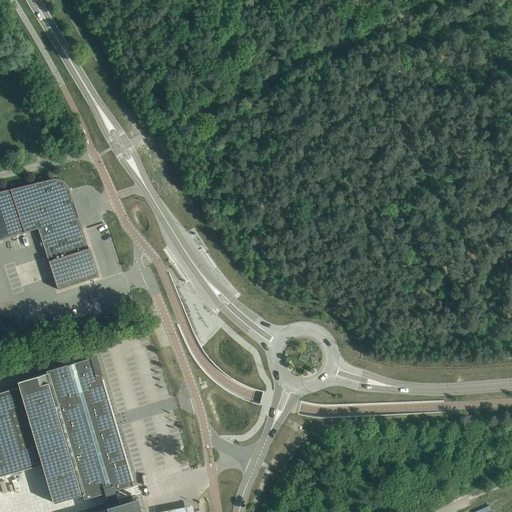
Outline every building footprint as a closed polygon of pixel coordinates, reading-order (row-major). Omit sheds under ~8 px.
[(159,142),(165,154),(171,151),(166,139),(159,142)] [(51,179),(50,179),(0,191),(0,240),(38,228),(58,290),(98,277),(90,254),(89,254),(87,249),(89,249),(69,188),(69,187),(68,186),(67,185),(66,184),(66,183),(65,182),(64,181),(63,181),(61,180),(60,179),(59,179),(58,179),(56,179),(55,179),(54,179),(51,179)] [(0,477),(20,472),(19,471),(42,465),(54,503),(83,495),(84,499),(133,485),(104,387),(95,357),(46,371),(47,374),(18,383),(20,388),(0,393),(0,477)] [(194,511),(193,502),(160,509),(160,511),(194,511)] [(141,511),(139,503),(107,511),(141,511)]
